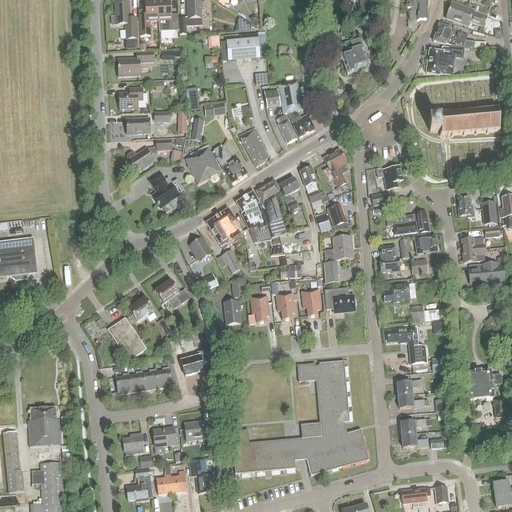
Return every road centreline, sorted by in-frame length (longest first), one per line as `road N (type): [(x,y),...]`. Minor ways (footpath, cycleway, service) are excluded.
road 1 (residential): [(389,476),(357,136)]
road 2 (tertiary): [(129,248),(181,230),(356,121)]
road 3 (residential): [(129,248),(103,201),(95,0)]
road 4 (residential): [(456,307),(453,245),(439,207),(414,181),(399,127)]
